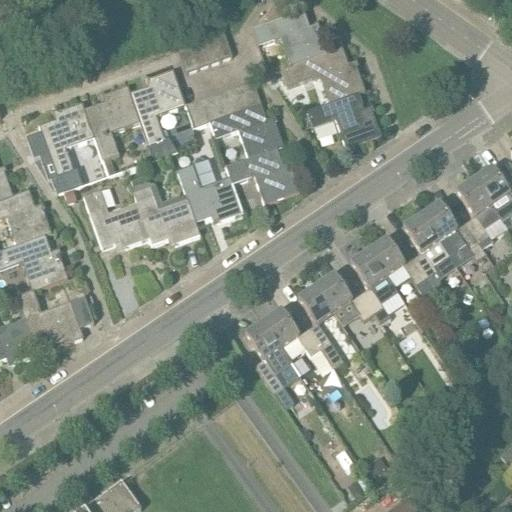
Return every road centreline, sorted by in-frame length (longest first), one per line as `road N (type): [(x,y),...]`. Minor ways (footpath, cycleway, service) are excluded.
road 1 (residential): [(0,442),(511,95)]
road 2 (residential): [(511,73),(403,0)]
